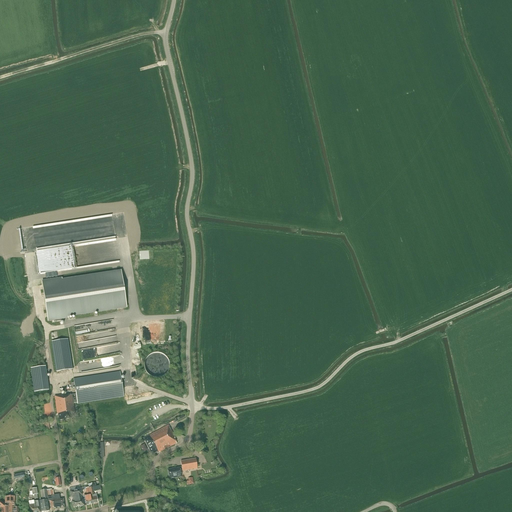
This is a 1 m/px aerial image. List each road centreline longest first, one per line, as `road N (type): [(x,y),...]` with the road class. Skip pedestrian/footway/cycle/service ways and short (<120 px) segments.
road 1 (unclassified): [(192,404),(192,166),(164,41),(173,0)]
road 2 (unclassified): [(192,404),(214,409),(314,389),(365,349),(511,290)]
road 3 (track): [(0,78),(134,35),(165,33)]
